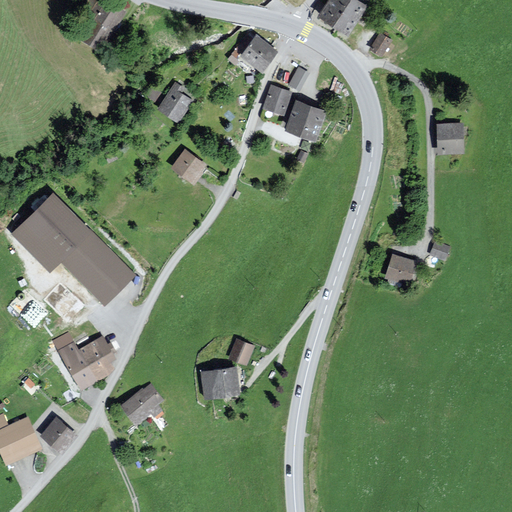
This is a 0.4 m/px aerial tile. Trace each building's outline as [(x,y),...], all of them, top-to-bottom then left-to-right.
[(123,0),(103,0),(82,36),(103,49),(130,4),(123,0)] [(358,0),(333,0),(324,13),(351,33),(370,8),(358,0)] [(383,31),(373,47),(384,54),(394,37),(383,31)] [(255,33),(240,54),(265,71),(280,49),(255,33)] [(290,82),(298,86),(307,68),(299,64),(290,82)] [(178,83),(160,108),(178,121),(196,96),(178,83)] [(277,84),(269,107),(284,112),(292,90),(277,84)] [(299,97),(289,126),(321,137),(331,108),(299,97)] [(466,124),(441,124),(441,150),(466,150),(466,124)] [(190,144),(174,166),(199,183),(214,161),(190,144)] [(133,276),(51,194),(10,234),(48,272),(58,263),(102,307),(133,276)] [(452,247),(436,243),(433,253),(449,257),(452,247)] [(420,260),(396,253),(388,277),(412,285),(420,260)] [(49,312),(22,291),(9,306),(37,328),(49,312)] [(114,368),(97,331),(58,350),(75,386),(114,368)] [(235,336),(228,355),(249,363),(256,344),(235,336)] [(236,368),(201,370),(203,400),(238,397),(236,368)] [(151,385),(123,402),(136,423),(164,405),(151,385)] [(40,450),(26,413),(0,423),(0,451),(4,463),(40,450)] [(74,436),(52,417),(40,430),(62,449),(74,436)]
